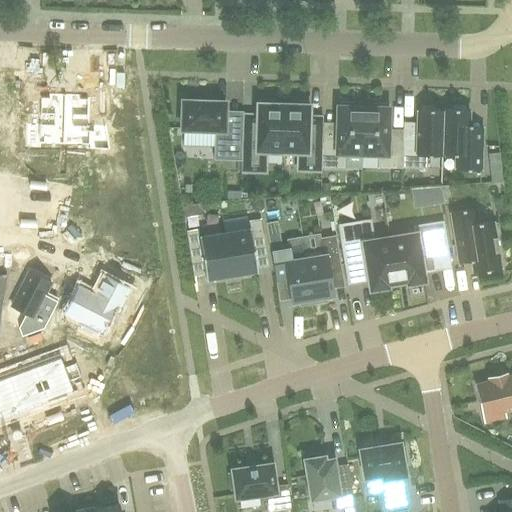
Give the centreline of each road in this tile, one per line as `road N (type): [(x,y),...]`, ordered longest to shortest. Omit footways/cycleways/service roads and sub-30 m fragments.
road 1 (residential): [(511,28),(472,47),(0,32)]
road 2 (residential): [(170,425),(423,346)]
road 3 (residential): [(0,488),(170,425)]
road 4 (residential): [(450,511),(423,346)]
